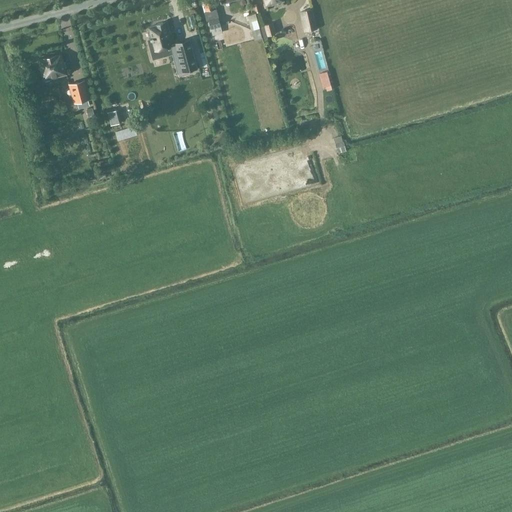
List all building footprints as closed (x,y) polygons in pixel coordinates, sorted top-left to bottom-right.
[(210,0),(200,0),(206,21),(208,21),(212,36),(222,33),(218,17),(217,18),(215,10),(212,1),(211,1),(210,0)] [(318,29),(313,9),(299,12),(304,33),(318,29)] [(183,13),(185,32),(196,31),(194,12),(183,13)] [(254,37),(260,35),(257,28),(259,28),(256,18),(248,21),(254,37)] [(171,46),(165,23),(163,23),(163,22),(156,24),(157,25),(148,27),(151,37),(150,38),(150,39),(149,40),(152,51),(164,48),(171,46)] [(275,34),(272,23),(264,25),(267,36),(275,34)] [(192,41),(178,44),(185,71),(199,68),(192,41)] [(287,43),(278,44),(279,59),(288,59),(287,43)] [(318,43),(312,44),(317,68),(324,67),(318,43)] [(61,53),(37,59),(43,82),(67,75),(61,53)] [(330,85),(326,72),(318,74),(322,88),(330,85)] [(74,104),(90,100),(85,80),(68,84),(74,104)] [(111,124),(118,122),(116,113),(109,115),(111,124)] [(336,148),(338,153),(345,151),(343,141),(342,142),(341,136),(333,138),(334,144),(338,143),(339,147),(336,148)] [(251,200),(319,186),(310,147),(243,161),(251,200)]
